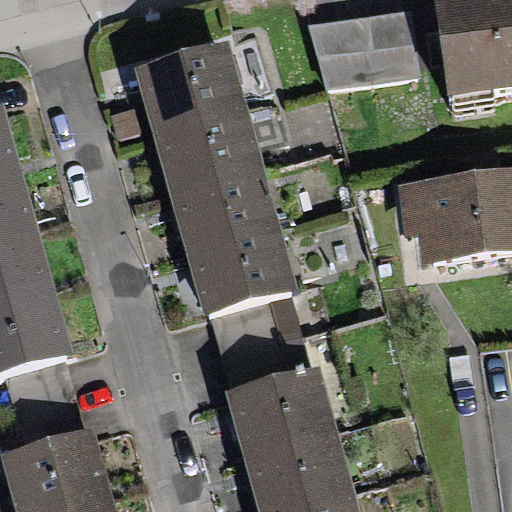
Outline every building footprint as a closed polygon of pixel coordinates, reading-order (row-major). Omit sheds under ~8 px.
[(511,18),(424,29),(437,132),(511,122),(511,18)] [(405,92),(396,36),(309,51),(332,101),(405,92)] [(197,343),(265,323),(291,316),(218,62),(124,89),(144,158),(160,213),(178,275),(192,325),(197,343)] [(0,390),(58,375),(55,365),(39,306),(21,242),(5,187),(0,169),(0,390)] [(511,192),(363,205),(367,251),(394,248),(398,286),(511,276),(511,192)] [(214,400),(281,381),(265,323),(197,343),(214,400)] [(281,381),(214,400),(232,463),(246,511),(346,511),(306,373),(281,381)] [(0,390),(0,394),(19,463),(78,447),(58,375),(0,390)] [(96,511),(94,504),(78,447),(19,463),(0,468),(0,496),(4,511),(96,511)]
